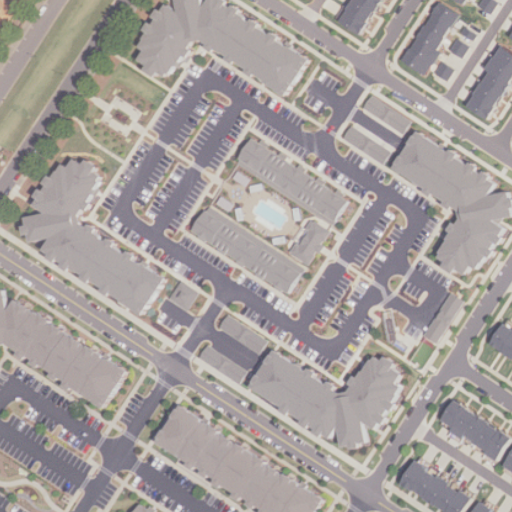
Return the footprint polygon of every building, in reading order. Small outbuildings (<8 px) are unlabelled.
[(314,59),(242,14),(241,5),(237,5),(228,0),(210,0),(206,7),(205,0),(179,0),(181,11),(174,7),(158,10),(159,17),(151,31),(151,34),(143,47),(149,50),(143,60),(152,66),(149,71),(160,78),(163,73),(173,79),(195,45),(194,42),(203,41),(218,50),(217,50),(291,96),(314,59)] [(357,0),(343,22),(363,35),(385,0),(357,0)] [(500,0),(486,0),(483,5),(495,13),(502,1),(500,0)] [(446,2),(408,60),(428,74),(466,15),(446,2)] [(469,27),(481,34),(478,40),(466,33),(469,27)] [(461,38),(454,50),(466,57),(473,46),(461,38)] [(511,47),(472,105),(492,118),(511,88),(511,47)] [(446,62),(439,73),(451,80),(458,69),(446,62)] [(365,109),(407,134),(415,121),(373,96),(365,109)] [(345,139),(386,166),(394,152),(354,126),(345,139)] [(463,209),(465,221),(459,222),(445,248),(448,268),(456,273),(463,271),(471,275),(476,266),(483,270),(490,258),(495,257),(511,228),(497,220),(511,217),(511,194),(508,192),(494,194),(498,188),(495,172),(483,174),(482,166),(476,162),(471,163),(463,159),(462,155),(419,131),(397,169),(428,187),(429,191),(448,202),(450,211),(463,209)] [(238,165),(336,225),(352,200),(254,139),(238,165)] [(85,224),(84,212),(94,211),(103,174),(99,172),(101,166),(90,159),(87,164),(78,158),(73,166),(65,164),(58,176),(51,177),(48,188),(44,189),(40,196),(41,208),(52,213),(30,216),(31,223),(31,224),(33,242),(54,239),(50,245),(52,260),(65,263),(66,267),(149,314),(171,275),(101,236),(100,227),(85,224)] [(305,271),(206,212),(194,233),(292,292),(305,271)] [(314,266),(332,229),(313,221),(301,245),(297,243),(291,255),(314,266)] [(202,293),(184,280),(171,298),(189,311),(202,293)] [(111,409),(134,367),(17,302),(12,311),(8,289),(0,290),(0,349),(2,346),(10,344),(21,350),(22,356),(26,359),(35,357),(36,362),(55,373),(57,380),(67,379),(69,386),(111,409)] [(466,300),(452,292),(426,335),(439,343),(466,300)] [(261,354),(270,340),(229,314),(220,328),(261,354)] [(495,344),(511,355),(511,324),(509,323),(495,344)] [(200,358),(241,385),(250,371),(209,344),(200,358)] [(253,388),(329,437),(335,438),(343,447),(363,448),(368,440),(369,424),(379,430),(390,414),(390,412),(395,412),(398,408),(398,397),(406,387),(400,383),(405,374),(398,369),(398,362),(393,359),(372,357),(353,388),(352,392),(339,391),(340,383),(328,383),(319,377),(319,370),(308,369),(278,350),(253,388)] [(457,402),(511,436),(511,445),(503,459),(444,421),(457,402)] [(320,511),(329,499),(184,405),(160,441),(201,467),(200,469),(263,510),(262,511),(263,511),(320,511)] [(418,462),(477,500),(469,511),(452,511),(406,482),(418,462)] [(478,511),(500,511),(485,502),(478,511)]
